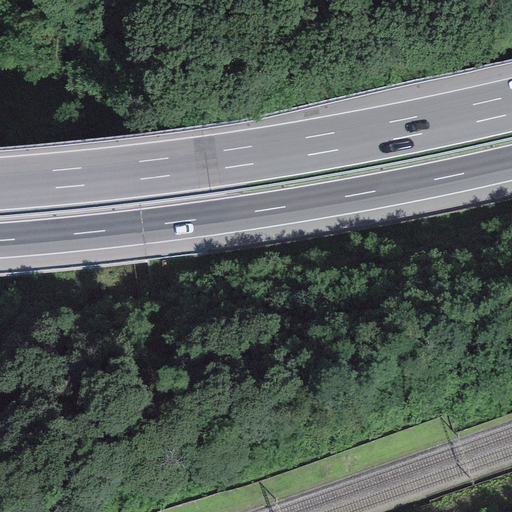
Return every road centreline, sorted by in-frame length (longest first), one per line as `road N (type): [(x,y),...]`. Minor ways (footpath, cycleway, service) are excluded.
road 1 (motorway): [(511,105),(274,152),(0,184)]
road 2 (motorway): [(0,241),(277,208),(511,162)]
